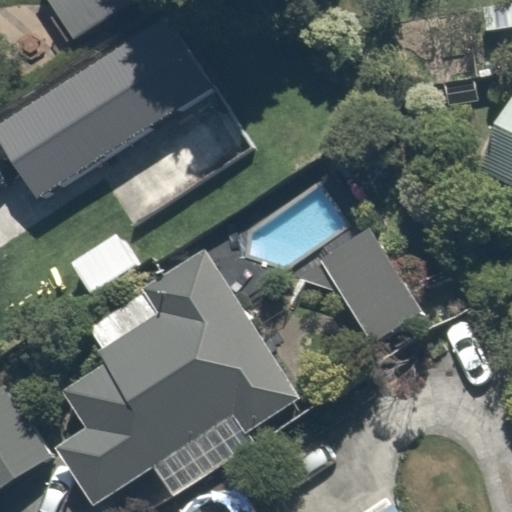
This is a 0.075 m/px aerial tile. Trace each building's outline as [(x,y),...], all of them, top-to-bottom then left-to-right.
[(137,4),(134,0),(38,0),(67,47),(137,4)] [(196,89),(146,14),(0,111),(0,158),(0,159),(28,201),(196,89)] [(511,106),(482,169),(511,182),(511,106)] [(363,221),(309,254),(368,349),(422,316),(363,221)] [(289,400),(195,249),(79,321),(99,352),(40,389),(63,424),(40,438),(85,510),(150,470),(142,457),(227,404),(242,429),(289,400)] [(0,477),(39,456),(3,390),(0,391),(0,477)] [(387,511),(368,485),(332,511),(387,511)]
